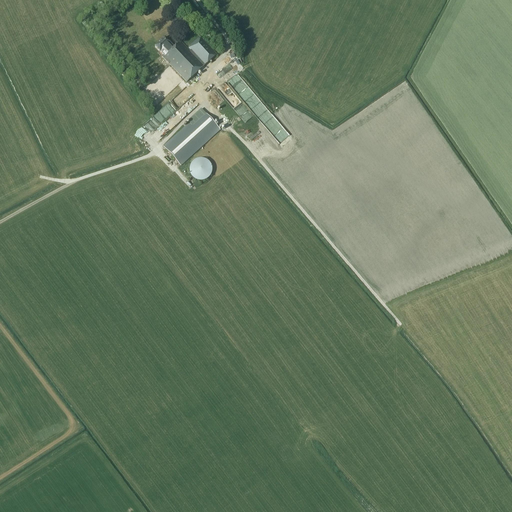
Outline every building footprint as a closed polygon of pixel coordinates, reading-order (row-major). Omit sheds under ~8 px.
[(216,55),(200,38),(188,49),(181,41),(174,48),(169,43),(164,38),(155,47),(160,52),(164,55),(162,57),(168,64),(169,63),(187,82),(216,55)] [(237,64),(229,71),(231,74),(233,76),(242,69),(237,64)] [(188,92),(190,95),(193,93),(189,86),(184,89),(187,93),(188,92)] [(231,104),(246,122),(254,116),(239,98),(231,104)] [(181,166),(220,130),(201,109),(187,121),(189,123),(163,147),(181,166)] [(157,127),(154,123),(158,119),(156,116),(144,124),(150,132),(157,127)] [(160,129),(164,135),(170,131),(166,125),(160,129)] [(153,132),(159,140),(165,136),(159,128),(153,132)] [(201,159),(200,159),(199,159),(198,159),(197,159),(196,160),(195,160),(194,161),(193,161),(192,162),(192,163),(191,164),(190,165),(190,166),(189,167),(189,168),(189,169),(189,170),(189,171),(189,172),(189,173),(190,174),(190,175),(191,176),(191,177),(192,177),(192,178),(193,179),(194,180),(195,180),(196,181),(197,181),(198,181),(199,182),(200,182),(201,182),(202,181),(203,181),(204,181),(205,181),(206,180),(207,180),(208,179),(209,178),(210,177),(210,176),(211,175),(211,174),(211,173),(212,172),(212,171),(212,170),(212,169),(212,168),(211,167),(211,166),(211,165),(210,164),(209,163),(209,162),(208,161),(207,161),(206,160),(205,160),(204,159),(203,159),(202,159),(201,159)]
